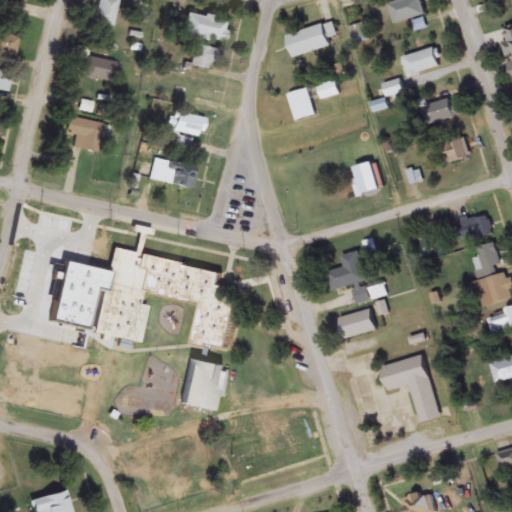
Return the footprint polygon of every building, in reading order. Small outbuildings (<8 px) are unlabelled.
[(97,0),(92,25),(113,29),(118,1),(112,0),(97,0)] [(426,17),(420,0),(406,0),(389,6),(395,26),(426,17)] [(227,24),(186,14),(181,36),(222,46),(227,24)] [(143,50),(140,35),(129,37),(132,52),(143,50)] [(0,58),(16,58),(16,38),(0,38),(0,58)] [(402,58),(407,77),(442,70),(438,50),(402,58)] [(110,84),(114,65),(85,58),(80,77),(110,84)] [(10,75),(0,73),(0,93),(7,94),(10,75)] [(320,88),(322,100),(338,97),(336,85),(320,88)] [(288,97),(296,123),(316,117),(308,91),(288,97)] [(372,105),(375,115),(390,110),(387,100),(372,105)] [(429,123),(455,122),(454,104),(428,105),(429,123)] [(205,121),(171,111),(166,130),(199,140),(205,121)] [(72,151),(97,155),(103,126),(68,119),(65,136),(74,138),(72,151)] [(471,159),(465,139),(443,145),(449,165),(471,159)] [(148,182),(192,192),(197,170),(153,160),(148,182)] [(463,242),(493,238),(490,217),(460,221),(463,242)] [(476,274),(479,282),(497,274),(495,269),(503,266),(494,244),(477,252),(485,270),(476,274)] [(89,335),(109,246),(225,273),(223,282),(246,287),(231,354),(214,351),(207,364),(220,367),(211,415),(174,408),(185,354),(197,356),(198,352),(188,350),(197,307),(143,296),(137,306),(145,307),(136,346),(89,335)] [(389,299),(385,284),(368,287),(361,254),(342,258),(345,270),(328,274),(332,293),(353,288),(357,306),(389,299)] [(511,300),(511,289),(507,275),(474,285),(482,310),(511,300)] [(492,335),(511,330),(511,311),(488,318),(492,335)] [(345,341),(377,333),(371,312),(339,320),(345,341)] [(411,387),(421,425),(440,420),(424,358),(381,369),(387,393),(411,387)] [(511,359),(491,365),(496,385),(511,380),(511,359)] [(511,451),(497,455),(501,472),(511,469),(511,451)] [(68,511),(63,493),(29,502),(31,511),(68,511)] [(430,494),(404,503),(406,511),(404,511),(403,511),(432,511),(436,511),(430,494)]
